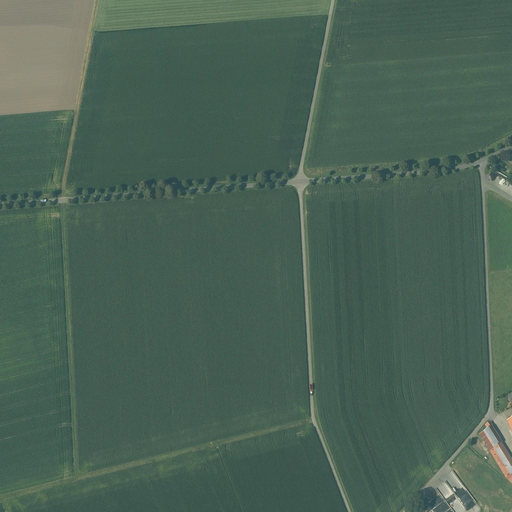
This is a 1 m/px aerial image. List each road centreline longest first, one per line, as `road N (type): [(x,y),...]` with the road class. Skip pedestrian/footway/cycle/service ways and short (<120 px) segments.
road 1 (unclassified): [(401,511),(489,406),(483,158)]
road 2 (unclassified): [(349,511),(312,419),(299,182)]
road 3 (track): [(312,419),(0,499)]
road 4 (unclassified): [(299,182),(0,205)]
road 5 (track): [(98,0),(62,200)]
road 6 (unclassified): [(483,158),(299,182)]
road 7 (unclassified): [(299,182),(332,0)]
